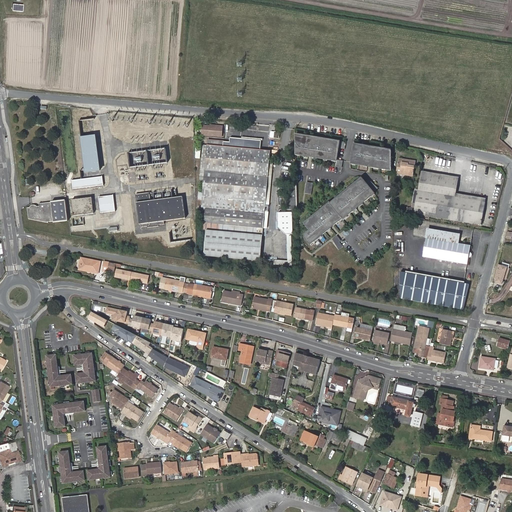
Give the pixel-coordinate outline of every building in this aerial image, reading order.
[(222,137),(223,126),(212,125),(211,126),(204,126),(203,135),(222,137)] [(81,137),(80,137),(84,173),(100,171),(95,135),(81,137)] [(341,143),(296,135),(297,156),(338,162),(341,143)] [(230,142),(208,140),(208,145),(203,145),(201,168),(206,168),(203,208),(211,208),(221,210),(220,224),(263,227),(270,151),(261,150),(261,145),(230,142)] [(392,151),(356,145),(352,165),(393,171),(392,151)] [(407,164),(409,159),(400,158),(397,173),(413,176),(414,166),(407,164)] [(419,191),(455,197),(456,193),(458,181),(421,175),(419,191)] [(102,177),(72,180),(73,189),(103,185),(102,177)] [(365,179),(332,205),(344,219),(377,193),(365,179)] [(305,193),(312,194),(314,183),(307,182),(305,193)] [(288,209),(297,209),(296,187),(288,187),(288,209)] [(419,191),(418,191),(415,190),(412,212),(482,224),(486,202),(455,197),(419,191)] [(456,193),(455,197),(486,202),(486,198),(456,193)] [(136,195),(137,203),(151,201),(150,194),(136,195)] [(113,196),(98,198),(100,214),(114,213),(113,196)] [(154,200),(151,201),(137,203),(139,224),(141,224),(141,227),(147,226),(147,228),(158,227),(158,225),(164,225),(164,222),(186,219),(183,197),(173,198),(164,199),(154,200)] [(91,198),(73,200),(75,215),(93,213),(91,198)] [(66,201),(52,202),(54,221),(54,222),(69,221),(69,220),(66,201)] [(52,202),(41,204),(41,206),(38,206),(37,205),(35,205),(34,205),(32,206),(31,207),(28,207),(30,219),(47,223),(47,222),(54,221),(52,202)] [(305,237),(311,244),(343,219),(344,219),(332,205),(332,204),(306,224),(311,230),(306,234),(305,237)] [(260,259),(263,227),(220,224),(221,210),(211,208),(209,228),(213,228),(210,255),(260,259)] [(293,234),(293,212),(288,212),(279,213),(279,228),(287,234),(293,234)] [(430,230),(425,256),(467,264),(469,253),(470,246),(458,244),(460,235),(430,230)] [(332,240),(340,249),(345,245),(337,236),(332,240)] [(503,260),(498,259),(493,278),(498,279),(498,282),(502,283),(506,267),(502,266),(503,260)] [(101,264),(81,260),(79,273),(99,277),(101,264)] [(150,275),(116,269),(114,277),(148,283),(150,275)] [(401,272),(402,299),(464,311),(471,286),(401,272)] [(183,292),(186,280),(181,279),(166,276),(163,288),(183,292)] [(211,286),(196,283),(190,282),(188,291),(194,292),(205,295),(205,296),(209,297),(211,286)] [(241,294),(232,292),(224,291),(222,301),(242,305),(244,295),(241,294)] [(269,300),(255,297),(253,307),(269,311),(272,301),(272,300),(269,299),(269,300)] [(294,305),(277,301),(275,308),(276,310),(275,312),(292,315),(294,305)] [(324,309),(325,302),(317,301),(316,308),(324,309)] [(128,311),(108,307),(107,312),(114,314),(113,320),(129,323),(130,318),(131,317),(127,316),(128,311)] [(315,313),(295,309),(293,319),(313,323),(315,313)] [(108,321),(91,312),(87,319),(104,328),(108,321)] [(333,325),(334,316),(318,313),(316,324),(333,327),(333,325)] [(343,316),(335,315),(334,316),(333,325),(341,327),(341,326),(342,323),(347,324),(347,326),(353,327),(355,319),(344,317),(343,316)] [(134,319),(130,318),(129,323),(129,325),(141,328),(143,318),(135,316),(134,319)] [(152,320),(143,318),(141,328),(141,330),(153,333),(155,324),(151,323),(152,320)] [(155,322),(155,324),(153,333),(152,335),(162,337),(165,324),(155,322)] [(371,340),(374,326),(361,323),(360,328),(356,327),(355,337),(371,340)] [(116,324),(112,329),(132,343),(133,342),(137,335),(116,324)] [(175,326),(165,324),(162,337),(172,339),(175,326)] [(175,325),(175,326),(172,339),(182,341),(184,328),(178,327),(178,326),(175,325)] [(425,358),(427,347),(431,329),(420,327),(416,348),(422,350),(421,356),(425,358)] [(445,329),(441,343),(452,346),(455,331),(445,329)] [(205,334),(188,330),(186,339),(190,340),(197,342),(196,347),(196,348),(202,349),(205,334)] [(390,334),(376,330),(374,341),(388,344),(390,334)] [(411,345),(413,333),(394,330),(392,341),(411,345)] [(151,342),(137,335),(133,342),(149,354),(152,349),(153,348),(148,346),(151,342)] [(510,342),(500,339),(499,346),(508,348),(510,342)] [(248,346),(240,344),(239,350),(242,351),(240,362),(250,364),(253,349),(248,348),(248,346)] [(436,346),(432,345),(432,348),(431,352),(430,357),(446,361),(449,351),(436,348),(436,346)] [(228,350),(213,347),(211,357),(222,359),(221,365),(224,366),(228,350)] [(168,358),(152,349),(149,354),(165,367),(168,358)] [(273,352),(258,350),(255,363),(270,366),(273,352)] [(290,354),(280,352),(279,354),(277,353),(275,359),(278,360),(276,365),(286,368),(290,354)] [(57,374),(56,365),(55,354),(45,355),(46,361),(46,365),(47,370),(48,375),(48,381),(49,385),(49,386),(60,385),(64,385),(71,384),(70,375),(60,376),(57,379),(55,377),(57,374)] [(74,366),(81,365),(83,363),(85,365),(84,366),(84,372),(86,374),(84,376),(82,374),(75,374),(76,384),(80,384),(84,383),(88,383),(92,382),(95,382),(92,354),(90,355),(86,355),(82,355),(78,356),(73,356),(74,366)] [(320,361),(296,354),(293,365),(299,367),(298,370),(316,375),(320,361)] [(122,368),(123,366),(107,355),(103,361),(102,362),(118,374),(122,368)] [(495,359),(482,357),(481,367),(493,370),(494,368),(495,361),(495,359)] [(134,380),(137,376),(133,373),(133,374),(132,376),(127,372),(122,368),(118,374),(116,376),(134,389),(135,388),(138,383),(134,380)] [(348,379),(334,375),(330,389),(335,390),(337,386),(343,388),(342,391),(344,391),(348,379)] [(354,398),(364,400),(366,391),(373,388),(378,389),(380,380),(372,378),(372,377),(368,376),(367,377),(367,376),(359,379),(360,380),(357,381),(357,385),(358,385),(354,398)] [(223,391),(195,377),(191,385),(199,389),(198,390),(207,394),(211,396),(212,394),(220,398),(223,391)] [(277,380),(273,378),(269,394),(280,397),(283,381),(277,380)] [(0,403),(4,406),(6,403),(5,402),(2,400),(7,392),(10,386),(1,381),(0,383),(0,403)] [(143,383),(140,381),(138,383),(135,388),(138,390),(138,389),(143,393),(151,398),(156,389),(149,385),(148,384),(145,381),(143,383)] [(127,402),(128,400),(113,390),(109,395),(112,397),(109,401),(111,402),(116,406),(121,410),(127,402)] [(301,402),(303,403),(305,399),(297,396),(293,406),(298,408),(301,402)] [(391,398),(388,397),(386,405),(400,408),(400,410),(403,411),(402,415),(410,417),(413,403),(409,402),(409,401),(392,397),(391,398)] [(64,414),(73,413),(84,411),(83,402),(78,403),(74,403),(68,404),(62,404),(58,405),(54,405),(51,405),(52,416),(53,420),(54,427),(64,426),(62,416),(60,414),(62,412),(64,414)] [(121,411),(130,417),(137,422),(143,413),(127,402),(121,410),(121,411)] [(303,403),(301,402),(298,408),(297,410),(310,416),(314,409),(303,403)] [(355,412),(357,404),(349,402),(347,410),(355,412)] [(442,417),(440,427),(451,429),(453,419),(451,418),(452,414),(453,410),(452,409),(452,404),(441,402),(440,407),(443,408),(442,417)] [(178,409),(168,403),(163,413),(176,421),(183,410),(179,408),(178,409)] [(269,411),(261,408),(260,411),(253,408),(249,416),(264,423),(266,418),(269,411)] [(340,412),(321,408),(319,415),(318,416),(318,417),(319,418),(318,420),(323,421),(324,419),(335,421),(338,419),(340,412)] [(121,411),(119,413),(129,419),(130,417),(121,411)] [(187,411),(182,421),(188,425),(186,428),(193,433),(196,429),(195,429),(200,420),(194,416),(187,411)] [(423,414),(415,412),(412,424),(420,426),(423,414)] [(291,436),(295,426),(288,422),(283,432),(291,436)] [(149,433),(167,444),(168,441),(174,432),(170,430),(168,433),(155,425),(149,433)] [(205,425),(199,435),(212,443),(218,433),(215,431),(214,432),(208,429),(209,427),(205,425)] [(472,425),(470,438),(491,441),(492,432),(481,430),(481,426),(472,425)] [(511,427),(504,426),(502,437),(511,438),(511,427)] [(319,437),(304,431),(300,439),(315,446),(315,444),(322,447),(325,440),(323,439),(324,436),(321,434),(319,437)] [(349,431),(346,438),(350,440),(354,442),(360,444),(363,446),(364,446),(367,439),(349,431)] [(15,440),(24,438),(23,432),(21,432),(17,434),(15,440)] [(191,443),(174,432),(168,441),(185,452),(191,443)] [(334,433),(330,432),(327,439),(330,441),(331,439),(340,442),(342,437),(334,434),(334,433)] [(118,443),(119,451),(120,459),(130,458),(129,450),(133,449),(133,443),(128,443),(128,442),(118,443)] [(352,447),(358,450),(360,444),(354,442),(352,447)] [(96,448),(97,458),(98,467),(100,470),(98,472),(96,470),(86,471),(87,480),(92,479),(96,479),(108,477),(108,475),(108,471),(107,466),(107,460),(106,456),(106,452),(105,447),(96,448)] [(12,464),(14,464),(16,463),(17,464),(22,462),(19,451),(13,453),(11,450),(0,452),(0,459),(3,468),(9,466),(9,465),(12,464)] [(69,471),(68,462),(67,451),(57,453),(58,458),(58,461),(59,467),(59,472),(60,478),(61,482),(61,483),(72,482),(76,482),(83,481),(82,471),(72,472),(70,475),(68,473),(69,471)] [(219,459),(220,466),(223,465),(223,464),(240,462),(239,454),(239,452),(233,453),(233,454),(222,455),(223,459),(219,459)] [(216,454),(212,455),(212,456),(201,458),(202,468),(217,467),(216,454)] [(240,462),(241,466),(257,465),(256,456),(254,454),(247,455),(243,455),(243,454),(239,454),(240,462)] [(146,473),(160,472),(159,461),(145,463),(146,473)] [(196,461),(183,462),(184,473),(197,471),(196,461)] [(175,462),(162,463),(163,474),(176,473),(175,462)] [(132,469),(122,470),(123,478),(137,477),(137,467),(132,468),(132,469)] [(357,472),(349,468),(345,475),(343,474),(341,474),(338,479),(351,484),(357,472)] [(375,479),(362,473),(357,485),(368,490),(375,493),(383,475),(377,472),(375,479)] [(426,485),(435,486),(437,476),(419,474),(415,495),(426,497),(427,487),(426,487),(425,487),(426,485)] [(392,477),(388,475),(387,475),(384,483),(393,488),(397,479),(392,477)] [(511,491),(511,492),(511,481),(501,480),(500,490),(509,492),(509,490),(511,491)] [(385,492),(381,505),(385,506),(385,505),(393,508),(393,509),(397,510),(401,497),(385,492)] [(87,511),(86,495),(61,497),(62,511),(87,511)] [(462,496),(459,509),(460,510),(459,511),(469,511),(472,505),(470,505),(471,499),(462,496)]
